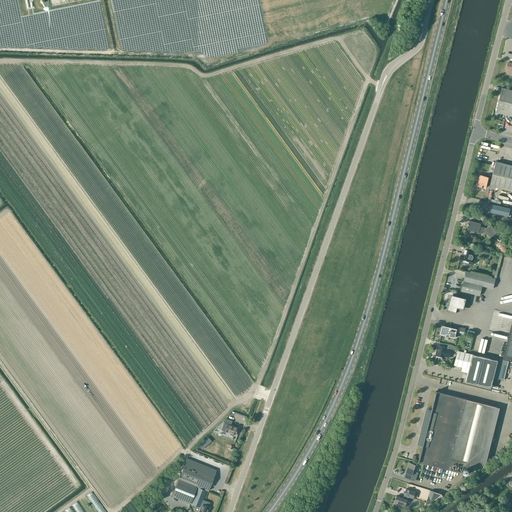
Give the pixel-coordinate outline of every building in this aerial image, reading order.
[(511,90),(502,88),(496,112),(511,116),(511,90)] [(481,175),(478,186),(485,188),(486,185),(491,186),(490,190),(495,191),(496,187),(511,191),(511,165),(496,161),(492,176),(489,175),(488,177),(481,175)] [(491,204),(489,212),(509,216),(510,209),(491,204)] [(470,220),(467,229),(481,233),(485,231),(490,238),(497,232),(491,224),(487,227),(486,228),(479,226),(480,223),(470,220)] [(503,240),(496,245),(503,254),(509,249),(503,240)] [(464,261),(466,262),(465,263),(465,264),(466,264),(466,265),(467,265),(468,265),(468,264),(469,264),(472,265),(474,258),(473,258),(473,256),(472,255),(471,254),(471,251),(465,250),(464,252),(464,253),(465,253),(465,254),(464,256),(461,255),(459,261),(464,262),(464,261)] [(495,279),(466,271),(461,291),(480,296),(482,286),(493,289),(495,279)] [(450,297),(447,310),(456,312),(457,308),(461,309),(463,309),(464,307),(465,301),(466,299),(451,295),(450,297)] [(442,325),(440,334),(446,336),(446,334),(449,334),(449,335),(449,337),(455,338),(455,337),(456,337),(458,329),(443,326),(442,325)] [(454,351),(455,347),(448,345),(447,349),(444,348),(444,347),(438,346),(436,355),(444,357),(444,356),(449,357),(451,350),(454,351)] [(468,373),(466,382),(491,388),(498,360),(458,351),(454,365),(463,367),(462,371),(468,373)] [(497,376),(505,378),(507,370),(504,369),(504,370),(499,368),(497,376)] [(427,410),(418,444),(423,446),(419,462),(469,474),(480,466),(481,462),(492,420),(496,421),(498,414),(493,413),(495,407),(436,392),(432,411),(427,410)] [(224,422),(222,430),(225,431),(236,435),(238,427),(231,425),(231,424),(233,421),(226,418),(224,422)] [(187,458),(178,479),(208,491),(217,470),(187,458)] [(406,472),(404,477),(409,479),(414,480),(415,480),(416,479),(418,472),(414,471),(416,464),(409,462),(405,472),(406,472)] [(208,506),(210,503),(203,500),(206,491),(178,479),(171,496),(200,508),(198,511),(207,511),(210,507),(208,506)] [(397,495),(394,504),(405,508),(409,496),(413,498),(414,497),(415,492),(416,492),(407,488),(406,488),(405,493),(404,495),(403,498),(397,495)] [(429,496),(426,502),(429,503),(442,494),(431,490),(429,496)] [(160,508),(173,498),(167,491),(155,501),(160,508)]
